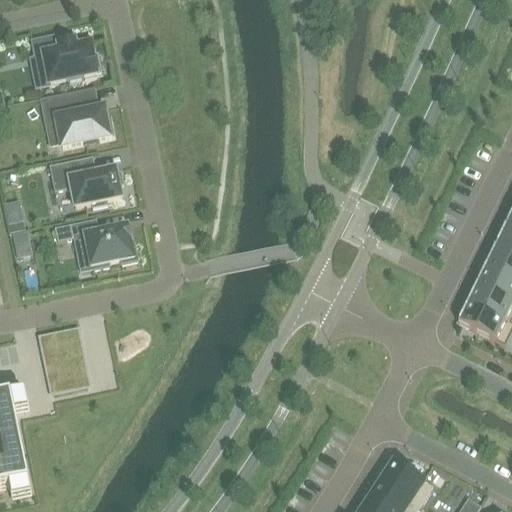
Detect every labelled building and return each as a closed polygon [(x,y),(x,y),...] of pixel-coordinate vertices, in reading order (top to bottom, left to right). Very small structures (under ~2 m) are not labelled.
[(101,76),(97,57),(93,58),(91,47),(76,50),(75,44),(60,47),(57,38),(31,43),(36,65),(44,63),(49,86),(66,83),(66,85),(84,81),(84,79),(101,76)] [(92,92),(44,101),(48,123),(57,122),(62,149),(85,144),(85,148),(98,145),(98,142),(109,140),(109,136),(114,135),(111,121),(106,122),(104,111),(93,113),(92,107),(95,107),(92,92)] [(77,164),(50,169),(55,195),(71,192),(75,211),(92,208),(92,212),(108,208),(107,205),(122,202),(120,189),(124,189),(121,175),(117,176),(116,172),(80,180),(77,164)] [(99,235),(97,223),(71,228),(73,241),(76,255),(88,252),(92,274),(111,270),(110,267),(120,265),(121,268),(139,265),(136,246),(132,247),(128,229),(99,235)] [(26,233),(24,225),(9,227),(11,236),(26,233)] [(511,253),(511,228),(508,226),(505,231),(503,237),(498,234),(494,245),(498,247),(511,253)] [(71,228),(55,231),(58,244),(73,241),(71,228)] [(28,235),(13,238),(15,246),(30,242),(28,235)] [(484,265),(488,267),(511,278),(511,253),(498,247),(495,252),(493,257),(488,255),(484,265)] [(511,278),(488,267),(486,270),(479,285),(478,287),(511,303),(511,278)] [(477,289),(469,305),(469,307),(511,327),(511,326),(511,324),(511,303),(478,287),(477,289)] [(468,309),(459,327),(469,332),(505,349),(511,335),(511,326),(511,327),(469,307),(468,309)] [(0,492),(10,490),(13,504),(32,500),(16,419),(30,416),(26,397),(0,401),(0,492)] [(391,469),(389,467),(381,478),(384,480),(380,487),(416,511),(420,511),(434,492),(394,466),(391,469)] [(365,509),(369,511),(416,511),(380,487),(365,509)] [(469,502),(462,511),(480,511),(481,511),(469,502)]
